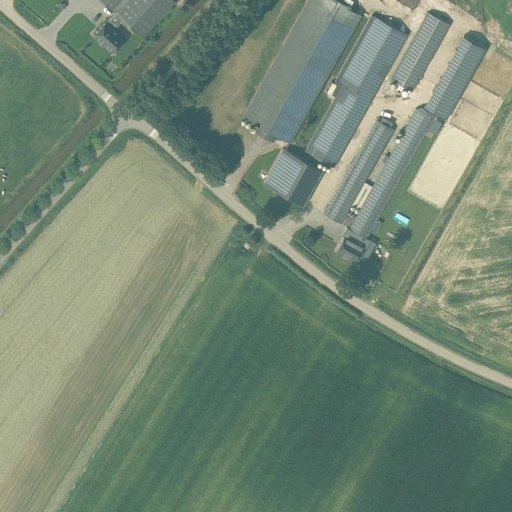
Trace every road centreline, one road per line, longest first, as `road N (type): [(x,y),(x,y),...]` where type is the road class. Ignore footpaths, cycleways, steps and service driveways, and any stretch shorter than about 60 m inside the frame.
road 1 (unclassified): [(128,115),(338,291),(511,383)]
road 2 (unclassified): [(0,258),(128,115)]
road 3 (unclassified): [(128,115),(0,5)]
